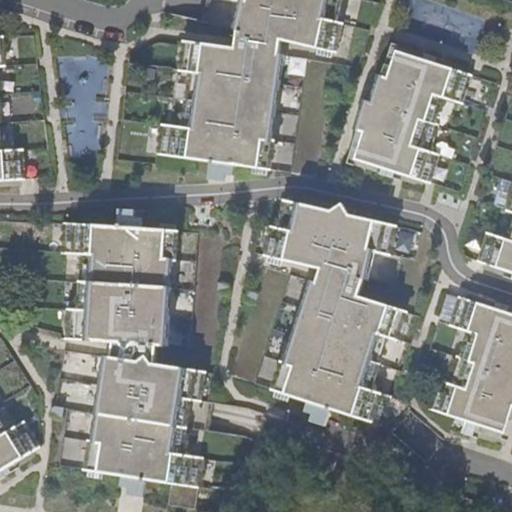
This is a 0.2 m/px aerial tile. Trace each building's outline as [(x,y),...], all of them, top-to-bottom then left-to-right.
[(241,28),(238,46),(282,52),(284,40),(335,53),(342,24),(336,22),(341,0),(242,0),(243,0),(236,27),(241,28)] [(0,181),(24,181),(22,150),(2,151),(0,118),(0,67),(5,68),(3,36),(0,36),(0,181)] [(190,70),(193,41),(189,40),(185,69),(190,70)] [(282,52),(238,46),(193,41),(190,70),(194,70),(187,129),(167,126),(163,156),(266,169),(270,138),(282,52)] [(459,104),(468,76),(396,54),(387,79),(381,78),(356,160),(428,182),(437,155),(429,152),(436,126),(432,125),(440,97),(459,104)] [(472,77),(468,76),(459,104),(464,105),(472,77)] [(336,93),(328,92),(327,101),(335,102),(337,102),(338,100),(339,99),(339,97),(336,93)] [(163,156),(167,126),(163,126),(157,155),(163,156)] [(276,139),(270,138),(266,169),(272,170),(276,139)] [(437,155),(428,182),(432,184),(441,156),(437,155)] [(318,284),(358,296),(363,278),(369,280),(377,252),(390,255),(396,226),(290,201),(283,229),(277,228),(271,256),(323,269),(318,284)] [(511,204),(510,212),(511,212),(511,237),(511,241),(492,235),(483,263),(511,272),(511,204)] [(171,231),(71,223),(69,251),(88,253),(84,309),(78,309),(76,338),(113,341),(111,357),(155,364),(159,345),(164,345),(170,259),(171,231)] [(178,232),(171,231),(170,259),(177,259),(178,232)] [(483,263),(492,235),(488,234),(478,262),(483,263)] [(401,310),(358,296),(318,284),(292,364),(283,393),(380,424),(388,397),(370,391),(387,336),(393,339),(401,310)] [(228,285),(220,285),(220,293),(227,294),(229,294),(231,292),(231,290),(231,287),(228,285)] [(257,304),(259,295),(251,293),(248,294),(247,297),(247,299),(249,301),(257,304)] [(456,327),(465,299),(460,297),(451,325),(456,327)] [(511,314),(465,299),(456,327),(473,333),(465,359),(461,358),(452,385),(444,382),(435,410),(506,434),(511,417),(511,314)] [(406,312),(401,310),(393,339),(397,340),(406,312)] [(201,370),(155,364),(111,357),(98,441),(94,470),(175,483),(197,487),(202,458),(182,454),(190,399),(196,400),(201,370)] [(283,393),(292,364),(286,363),(277,390),(283,393)] [(205,371),(201,370),(196,400),(200,401),(205,371)] [(430,408),(435,410),(444,382),(440,381),(430,408)] [(394,399),(388,397),(380,424),(385,426),(394,399)] [(64,418),(65,409),(57,408),(54,409),(53,411),(53,414),(54,416),(57,417),(64,418)] [(24,424),(39,449),(43,447),(28,422),(24,424)] [(0,473),(39,449),(24,424),(7,435),(0,423),(0,473)] [(94,470),(98,441),(91,439),(86,469),(94,470)] [(207,459),(202,458),(197,487),(200,488),(202,488),(207,459)] [(200,488),(197,487),(175,483),(172,504),(197,508),(200,488)] [(438,509),(445,511),(481,511),(484,504),(444,490),(438,509)]
